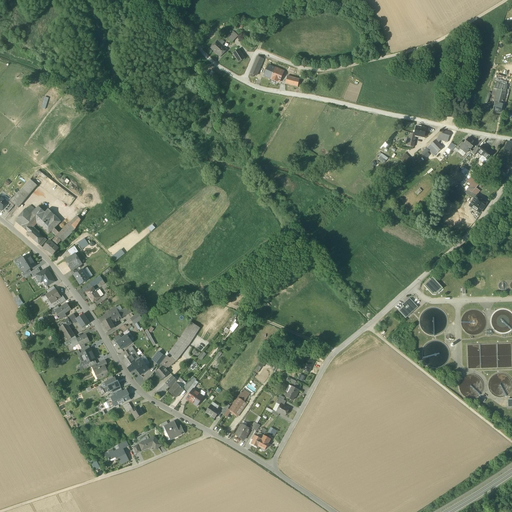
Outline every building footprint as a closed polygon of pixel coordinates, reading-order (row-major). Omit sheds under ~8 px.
[(227,37),(231,43),(238,36),(233,31),(227,37)] [(211,48),(220,58),(228,50),(222,45),(225,43),(220,38),(211,48)] [(237,60),(239,63),(245,59),(239,49),(233,54),(237,60)] [(252,70),(258,73),(263,60),(257,57),(252,70)] [(264,76),(271,79),(275,68),(269,66),(264,76)] [(284,72),(275,68),(271,79),(270,79),(279,83),(284,72)] [(285,84),(298,88),(300,80),(287,77),(285,84)] [(495,90),(497,90),(505,92),(507,86),(506,86),(497,83),(496,83),(495,89),(495,90)] [(504,96),(505,92),(497,90),(497,92),(494,102),(495,103),(493,111),(500,113),(502,106),(502,105),(504,96)] [(416,136),(424,138),(426,129),(416,127),(415,134),(414,135),(416,136)] [(445,131),(435,140),(438,143),(440,141),(447,143),(451,133),(445,131)] [(408,146),(414,148),(416,136),(414,135),(415,134),(411,133),(408,146)] [(463,145),(467,148),(470,150),(475,144),(472,141),(472,140),(470,138),(469,139),(468,138),(465,142),(463,145)] [(457,146),(461,149),(463,145),(465,142),(463,139),(457,146)] [(442,148),(438,143),(435,140),(431,145),(438,152),(442,148)] [(431,145),(427,148),(429,151),(434,156),(438,152),(431,145)] [(466,149),(467,148),(463,145),(461,149),(459,151),(463,154),(466,150),(466,149)] [(477,152),(482,156),(488,149),(483,145),(480,149),(479,149),(477,152)] [(471,153),(473,155),(477,152),(479,149),(477,147),(471,153)] [(493,153),(488,149),(482,156),(486,160),(487,160),(489,157),(493,153)] [(380,156),(378,159),(385,163),(388,157),(379,152),(377,154),(380,156)] [(398,159),(405,167),(412,160),(405,153),(398,159)] [(421,167),(427,173),(436,165),(432,159),(428,162),(427,161),(421,167)] [(468,191),(472,193),(483,179),(478,176),(467,190),(468,191)] [(22,189),(19,192),(26,199),(38,186),(30,179),(22,189)] [(471,201),(472,202),(476,196),(472,193),(468,191),(466,194),(473,199),(471,201)] [(0,196),(8,203),(9,202),(10,201),(11,201),(1,192),(0,193),(0,196)] [(19,192),(16,195),(24,201),(26,199),(19,192)] [(14,197),(21,204),(24,201),(16,195),(14,197)] [(0,196),(0,209),(2,211),(3,209),(8,204),(8,203),(0,196)] [(469,207),(477,212),(478,213),(480,213),(481,213),(481,211),(487,203),(476,196),(472,202),(469,207)] [(21,204),(14,197),(11,201),(10,201),(15,205),(18,208),(21,204)] [(9,202),(8,203),(8,204),(3,209),(8,213),(14,206),(9,202)] [(49,234),(52,231),(55,228),(61,222),(48,209),(45,212),(39,207),(35,210),(30,206),(27,209),(26,209),(15,221),(28,232),(26,234),(35,241),(40,236),(31,228),(37,222),(49,234)] [(77,216),(60,233),(57,236),(57,237),(61,240),(63,242),(74,231),(81,220),(77,216)] [(57,237),(52,243),(56,246),(61,240),(57,237)] [(38,244),(41,247),(46,240),(43,238),(43,239),(38,244)] [(84,238),(78,243),(82,249),(89,245),(84,238)] [(59,249),(56,246),(52,243),(50,241),(43,248),(45,250),(46,249),(53,255),(59,249)] [(71,257),(76,254),(78,252),(75,246),(67,251),(71,257)] [(114,263),(125,254),(121,249),(110,258),(114,263)] [(84,261),(78,252),(76,254),(81,263),(84,261)] [(19,261),(22,266),(32,260),(31,259),(30,258),(30,257),(29,254),(23,258),(18,261),(19,261)] [(65,261),(71,270),(81,263),(76,254),(71,257),(65,261)] [(33,262),(32,260),(22,266),(25,272),(30,270),(36,266),(34,263),(33,262)] [(32,275),(34,277),(36,275),(41,272),(38,268),(31,272),(32,275)] [(87,268),(83,271),(88,279),(93,276),(87,268)] [(47,286),(54,282),(47,269),(41,272),(36,275),(40,282),(41,283),(44,281),(47,286)] [(74,275),(80,285),(88,280),(88,279),(83,271),(82,270),(74,275)] [(100,276),(96,278),(99,283),(101,286),(105,284),(100,276)] [(432,295),(435,295),(443,288),(432,277),(424,285),(432,295)] [(89,283),(92,288),(93,287),(99,283),(96,278),(89,283)] [(100,298),(100,297),(96,292),(93,287),(92,288),(85,292),(92,303),(100,298)] [(50,299),(53,303),(58,299),(61,297),(58,293),(56,294),(54,290),(46,295),(49,300),(50,299)] [(58,299),(61,304),(66,301),(63,296),(61,297),(58,299)] [(23,304),(21,299),(15,303),(18,308),(23,304)] [(399,311),(405,318),(417,307),(409,299),(402,305),(404,306),(399,311)] [(56,311),(61,319),(66,316),(64,314),(70,310),(67,304),(59,309),(56,311)] [(105,314),(108,319),(110,319),(113,325),(115,323),(115,322),(122,318),(121,318),(118,312),(116,308),(105,314)] [(128,314),(127,312),(125,309),(125,308),(122,310),(118,312),(121,318),(122,318),(128,314)] [(77,320),(82,328),(89,323),(83,314),(76,318),(77,320)] [(131,319),(134,325),(135,324),(138,322),(142,320),(138,314),(131,319)] [(65,321),(66,323),(68,326),(77,320),(76,318),(74,315),(71,316),(65,321)] [(490,329),(507,332),(509,322),(504,321),(504,318),(492,316),(490,329)] [(115,328),(113,325),(110,319),(108,319),(102,323),(107,332),(115,328)] [(189,325),(179,340),(188,346),(199,328),(191,322),(189,325)] [(235,322),(230,330),(234,332),(239,324),(235,322)] [(75,336),(68,326),(66,323),(59,328),(68,341),(75,336)] [(115,343),(117,342),(123,338),(120,334),(113,340),(115,343)] [(79,344),(80,346),(84,344),(89,342),(86,335),(77,339),(79,344)] [(122,349),(132,343),(126,335),(123,338),(117,342),(122,349)] [(77,339),(70,344),(72,348),(77,345),(79,344),(77,339)] [(179,340),(169,352),(176,361),(188,346),(179,340)] [(78,351),(80,355),(82,354),(81,354),(90,350),(90,349),(88,346),(78,351)] [(81,354),(82,354),(84,358),(83,359),(85,364),(86,365),(95,360),(96,360),(93,355),(93,356),(90,350),(81,354)] [(140,358),(134,350),(131,352),(131,351),(125,355),(127,358),(126,359),(122,361),(126,367),(132,363),(140,358)] [(83,366),(85,364),(83,359),(84,358),(82,354),(80,355),(78,351),(76,351),(82,363),(83,366)] [(201,360),(207,354),(204,351),(198,357),(201,360)] [(152,360),(159,366),(161,363),(165,357),(158,352),(152,360)] [(166,370),(176,361),(169,352),(165,357),(161,363),(163,366),(166,370)] [(144,355),(140,358),(142,362),(143,361),(146,365),(149,363),(144,355)] [(142,362),(140,358),(132,363),(136,369),(137,368),(138,370),(137,370),(140,375),(149,369),(146,365),(143,361),(142,362)] [(77,370),(79,372),(92,366),(97,364),(95,360),(86,365),(85,364),(83,366),(82,363),(80,364),(80,365),(81,367),(78,368),(77,370)] [(309,372),(312,364),(305,361),(301,369),(309,372)] [(92,366),(94,371),(98,369),(98,368),(100,368),(102,367),(101,366),(100,363),(97,364),(92,366)] [(136,369),(132,363),(126,367),(130,373),(136,369)] [(94,371),(98,379),(109,374),(107,371),(106,371),(106,370),(106,369),(104,364),(101,366),(102,367),(100,368),(98,368),(98,369),(94,371)] [(155,373),(161,380),(169,373),(166,370),(163,366),(161,368),(155,373)] [(166,383),(170,388),(176,380),(172,376),(166,383)] [(192,376),(188,382),(192,385),(194,383),(196,379),(192,376)] [(117,384),(116,382),(114,378),(113,378),(108,381),(105,383),(106,387),(107,387),(108,387),(109,389),(110,391),(111,390),(119,386),(120,386),(118,383),(117,384)] [(180,378),(176,383),(183,390),(183,389),(183,388),(187,384),(180,378)] [(183,389),(187,392),(192,385),(188,382),(187,384),(183,388),(183,389)] [(171,394),(175,398),(183,390),(176,383),(170,389),(168,391),(171,394)] [(194,383),(192,385),(187,392),(190,393),(192,390),(196,385),(194,383)] [(285,397),(292,401),(294,398),(295,398),(299,390),(293,387),(291,386),(288,393),(285,397)] [(112,402),(114,405),(115,406),(129,399),(127,395),(127,394),(128,393),(126,390),(122,392),(114,396),(111,398),(113,402),(112,402)] [(186,399),(197,406),(203,397),(192,390),(190,393),(186,399)] [(243,390),(238,398),(244,402),(247,398),(246,397),(248,394),(243,390)] [(235,414),(244,402),(238,398),(229,410),(235,414)] [(123,406),(127,413),(130,410),(132,409),(129,403),(123,406)] [(279,413),(285,416),(286,414),(286,415),(288,414),(288,413),(288,411),(289,408),(284,405),(280,404),(280,405),(276,411),(276,412),(279,413)] [(206,412),(215,418),(219,412),(217,410),(210,405),(206,412)] [(130,410),(136,419),(143,415),(140,409),(136,411),(135,407),(132,409),(130,410)] [(164,427),(169,439),(176,435),(177,436),(184,433),(182,428),(177,430),(176,429),(177,428),(177,427),(174,422),(168,425),(164,427)] [(236,435),(244,440),(250,429),(251,426),(248,424),(246,427),(243,425),(239,431),(238,431),(236,435)] [(267,432),(274,436),(277,431),(270,427),(267,432)] [(257,447),(258,446),(262,439),(256,436),(258,433),(255,432),(251,439),(253,440),(251,444),(257,447)] [(139,444),(142,451),(152,446),(155,450),(161,445),(154,437),(139,444)] [(263,437),(262,439),(258,446),(262,448),(262,450),(263,451),(264,451),(264,450),(268,443),(270,439),(267,438),(266,439),(263,437)] [(118,459),(120,465),(121,464),(124,462),(124,463),(129,461),(125,453),(124,454),(122,449),(123,449),(121,445),(119,446),(120,449),(118,451),(117,450),(107,455),(109,460),(116,456),(119,455),(120,458),(118,459)]
